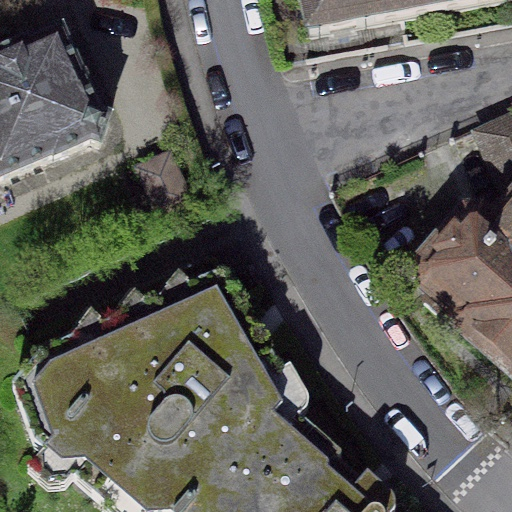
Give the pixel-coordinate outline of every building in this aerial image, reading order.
[(511,0),(297,0),(304,8),(310,38),(511,1),(511,0)] [(90,144),(99,148),(109,123),(99,119),(84,84),(82,85),(61,37),(28,52),(26,47),(5,57),(0,58),(0,183),(53,159),(54,161),(90,144)] [(511,189),(511,126),(510,121),(493,128),(477,136),(503,194),(511,189)] [(511,212),(494,234),(493,233),(495,238),(511,252),(511,212)] [(511,252),(495,238),(493,233),(479,221),(467,222),(423,273),(424,285),(442,301),(461,317),(455,324),(511,372),(511,252)] [(131,509),(134,511),(240,511),(310,432),(267,395),(282,377),(271,359),(270,358),(269,357),(268,356),(266,355),(264,355),(262,354),(260,354),(258,355),(256,355),(255,356),(253,357),(252,358),(238,374),(233,369),(227,364),(254,334),(254,333),(254,332),(254,331),(254,330),(254,329),(254,328),(223,276),(40,358),(13,389),(34,447),(107,510),(131,509)] [(310,432),(240,511),(342,511),(363,488),(337,466),(340,462),(339,457),(310,432)]
